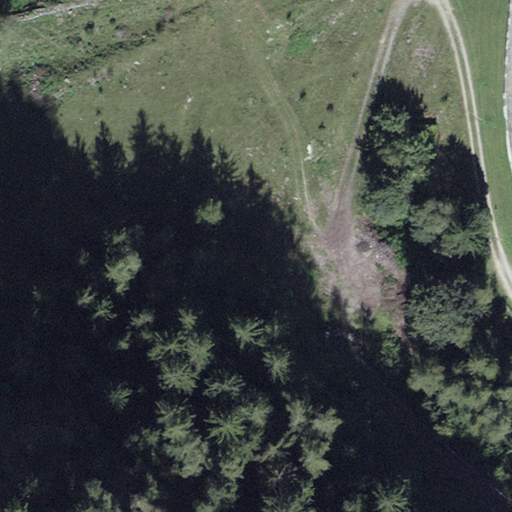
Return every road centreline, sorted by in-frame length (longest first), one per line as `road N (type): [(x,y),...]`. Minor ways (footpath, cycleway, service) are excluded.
road 1 (track): [(511,283),(491,225),(442,0)]
road 2 (track): [(404,0),(357,152),(352,223)]
